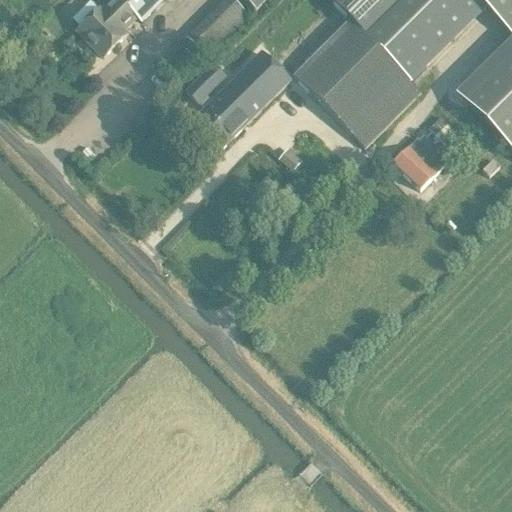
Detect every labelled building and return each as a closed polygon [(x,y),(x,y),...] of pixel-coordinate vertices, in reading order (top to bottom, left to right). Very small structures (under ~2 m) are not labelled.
[(92,5),(72,24),(80,31),(74,36),(101,63),(126,39),(122,35),(136,21),(142,27),(169,0),(115,0),(118,3),(104,17),(99,12),(92,5)] [(230,0),(187,43),(206,62),(250,18),(230,0)] [(240,0),(254,14),(267,0),(240,0)] [(325,0),(350,24),(412,85),(478,21),(485,13),(471,0),(325,0)] [(511,0),(471,0),(485,13),(511,40),(511,41),(456,97),(511,154),(511,0)] [(350,24),(293,82),(364,153),(421,95),(412,85),(350,24)] [(26,44),(45,63),(55,53),(36,35),(26,44)] [(181,49),(162,69),(178,84),(197,65),(181,49)] [(204,112),(188,128),(218,157),(289,85),(260,56),(212,104),(208,100),(201,108),(204,112)] [(212,69),(187,95),(200,109),(201,108),(208,100),(226,83),(212,69)] [(440,119),(428,132),(452,154),(464,142),(440,119)] [(444,168),(417,142),(392,167),(419,193),(444,168)] [(289,150),(278,163),(291,174),(302,162),(289,150)] [(499,169),(493,162),(482,173),(489,180),(499,169)]
